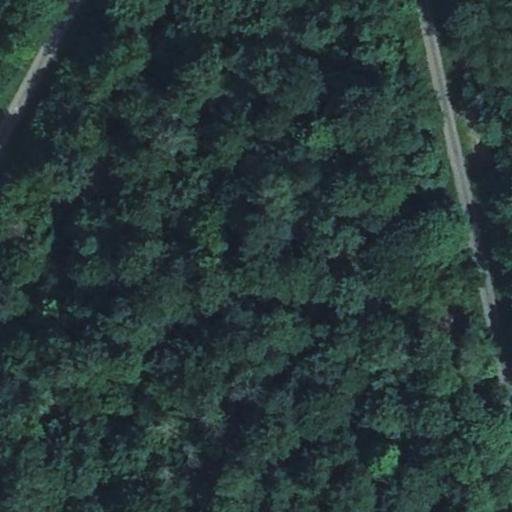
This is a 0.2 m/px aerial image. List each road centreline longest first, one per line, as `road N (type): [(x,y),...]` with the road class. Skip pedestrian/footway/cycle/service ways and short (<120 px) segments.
road 1 (unclassified): [(511,350),(433,0)]
road 2 (unclassified): [(0,137),(72,0)]
